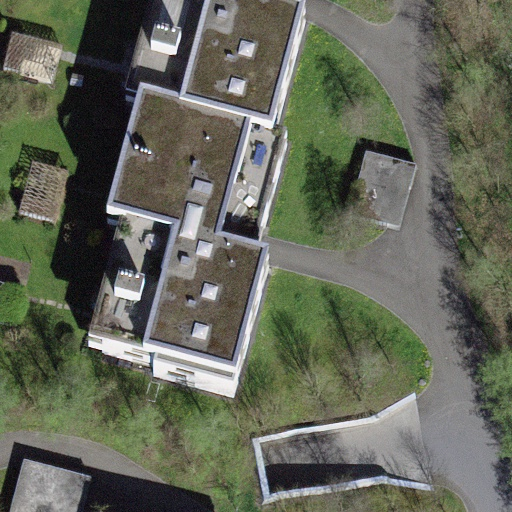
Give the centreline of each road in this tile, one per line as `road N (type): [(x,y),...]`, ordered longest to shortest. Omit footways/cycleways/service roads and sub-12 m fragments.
road 1 (residential): [(468,381),(435,263),(419,0)]
road 2 (residential): [(498,511),(468,381)]
